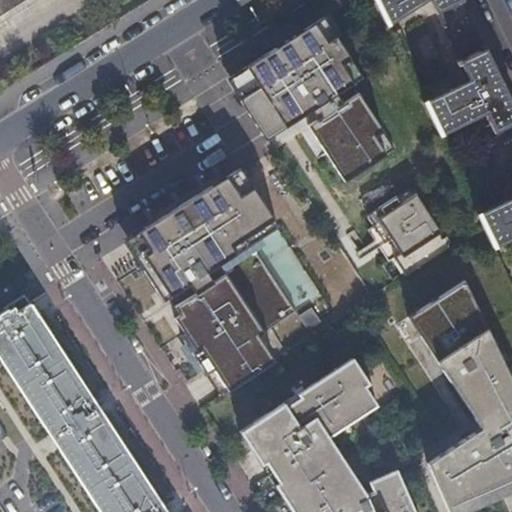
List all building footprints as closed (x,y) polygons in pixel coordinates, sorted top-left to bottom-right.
[(0,0),(0,13),(22,0),(0,0)] [(424,1),(425,0),(430,0),(439,18),(464,5),(461,0),(378,0),(389,22),(414,7),(416,8),(423,4),(424,1)] [(486,51),(464,5),(439,18),(461,64),(486,51)] [(362,71),(323,11),(226,67),(265,128),(309,102),(314,111),(306,116),(342,172),(393,143),(358,88),(342,97),(336,86),(362,71)] [(510,125),(511,123),(511,103),(486,51),(461,64),(469,79),(426,100),(442,134),(485,112),(494,131),(496,132),(510,125)] [(242,171),(129,241),(167,299),(169,297),(181,315),(175,318),(185,333),(181,335),(221,396),(275,361),(258,336),(296,312),(252,244),(279,226),(242,171)] [(406,270),(446,244),(408,181),(364,206),(384,238),(394,233),(402,245),(394,251),(406,270)] [(511,195),(479,211),(495,245),(511,236),(511,195)] [(495,318),(470,278),(411,313),(437,353),(442,350),(476,422),(483,419),(488,429),(426,453),(450,506),(511,484),(511,376),(486,324),(495,318)] [(0,346),(104,511),(171,511),(44,311),(0,338),(0,346)] [(415,511),(397,470),(368,482),(373,491),(366,495),(329,438),(377,406),(365,387),(369,384),(353,359),(318,381),(269,413),(240,432),(293,511),(415,511)]
